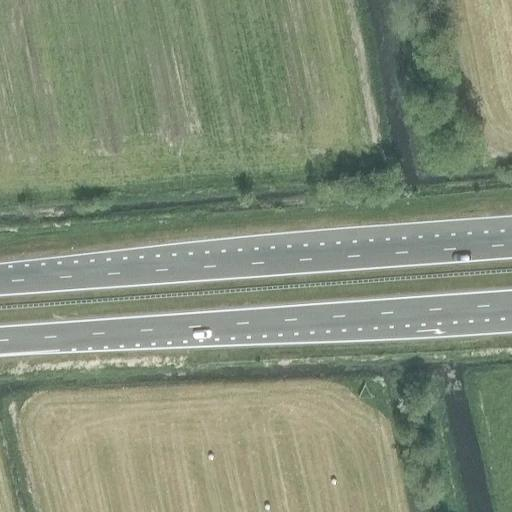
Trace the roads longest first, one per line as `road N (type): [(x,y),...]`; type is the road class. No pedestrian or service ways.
road 1 (trunk): [(511,245),(0,282)]
road 2 (trunk): [(0,340),(511,303)]
